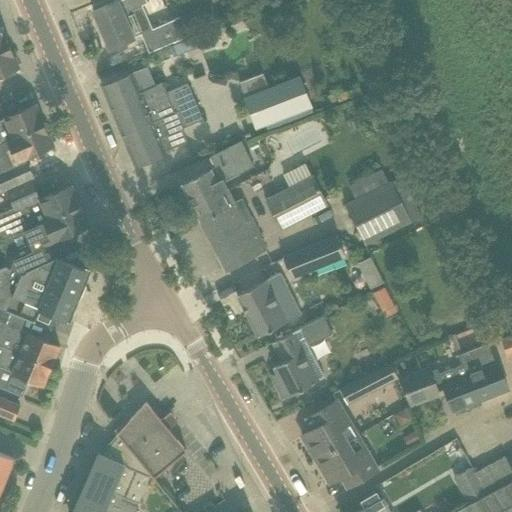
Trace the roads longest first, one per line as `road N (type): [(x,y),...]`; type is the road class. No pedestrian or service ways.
road 1 (tertiary): [(160,297),(30,0)]
road 2 (tertiary): [(35,511),(99,337),(160,297)]
road 3 (tertiary): [(293,511),(160,297)]
road 4 (unclassified): [(325,511),(511,408)]
